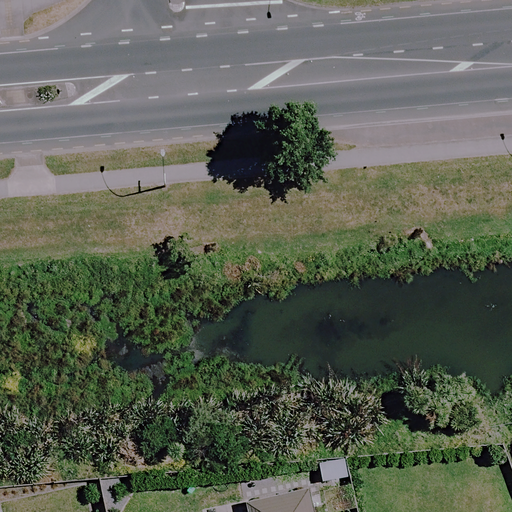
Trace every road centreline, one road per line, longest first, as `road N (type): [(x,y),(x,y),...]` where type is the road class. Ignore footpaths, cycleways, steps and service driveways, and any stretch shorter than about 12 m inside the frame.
road 1 (secondary): [(229,80),(511,68)]
road 2 (secondary): [(0,98),(153,85)]
